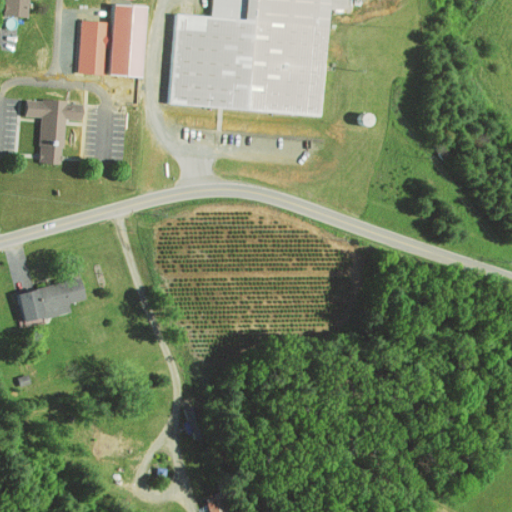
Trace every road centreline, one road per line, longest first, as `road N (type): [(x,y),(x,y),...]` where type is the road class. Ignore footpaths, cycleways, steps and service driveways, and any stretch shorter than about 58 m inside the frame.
road 1 (tertiary): [(0,241),(169,196),(246,191),(511,279)]
road 2 (residential): [(114,210),(176,378),(174,445),(196,511)]
